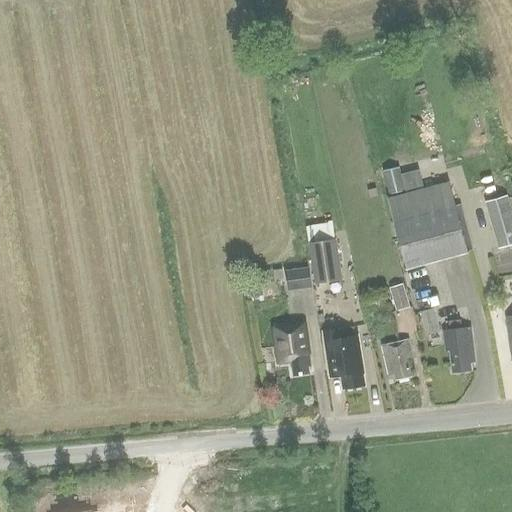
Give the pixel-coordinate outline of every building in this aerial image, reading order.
[(405,191),(399,167),(383,172),(389,195),(405,191)] [(402,180),(405,191),(405,193),(423,188),(420,175),(402,180)] [(469,253),(450,182),(388,199),(407,269),(469,253)] [(376,188),(368,190),(370,198),(377,196),(376,188)] [(511,245),(511,213),(508,197),(487,203),(499,249),(511,245)] [(319,227),(317,214),(304,216),(306,229),(319,227)] [(342,280),(336,241),(310,245),(316,284),(342,280)] [(511,248),(496,254),(504,277),(511,274),(511,248)] [(310,288),(307,268),(285,271),(288,291),(310,288)] [(283,280),(282,269),(272,271),(274,281),(283,280)] [(248,299),(261,296),(259,280),(245,282),(248,299)] [(410,307),(403,285),(390,288),(397,311),(410,307)] [(439,333),(433,308),(419,312),(425,336),(439,333)] [(310,366),(304,322),(272,327),(278,364),(291,363),(293,376),(308,374),(307,366),(310,366)] [(468,362),(474,362),(470,327),(459,329),(458,324),(450,324),(451,329),(443,330),(446,350),(450,350),(452,371),(469,369),(468,362)] [(339,329),(323,332),(330,378),(331,378),(331,376),(341,375),(343,389),(365,386),(363,373),(364,373),(358,336),(340,339),(339,329)] [(412,358),(408,341),(383,347),(389,375),(394,373),(396,381),(413,376),(409,358),(412,358)] [(317,511),(315,493),(280,497),(282,509),(274,510),(274,511),(317,511)]
